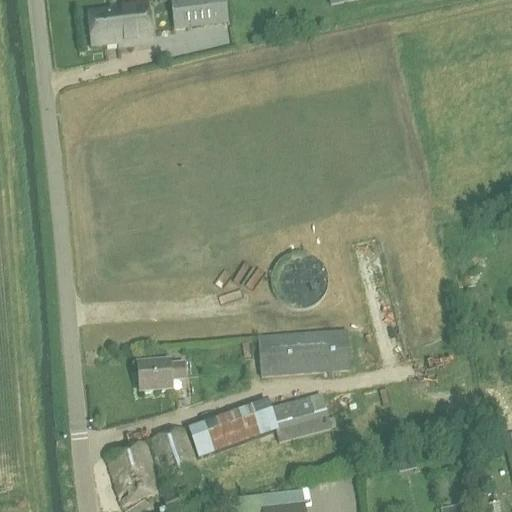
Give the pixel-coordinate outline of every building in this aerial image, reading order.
[(179,0),(183,30),(204,28),(200,0),(179,0)] [(204,0),(204,19),(240,20),(240,0),(204,0)] [(125,44),(126,48),(151,45),(146,4),(109,8),(109,12),(86,14),(90,48),(125,44)] [(273,295),(276,300),(280,304),(286,308),(293,310),(298,311),(305,310),(309,309),(313,307),(317,304),(321,300),(324,296),(326,291),(327,285),(327,279),(326,274),(324,269),(320,264),(317,261),(312,257),(305,255),(300,254),(294,254),(290,255),(286,257),(281,260),(277,264),(273,269),(271,275),(270,283),(271,288),(273,295)] [(158,306),(180,303),(178,289),(156,292),(158,306)] [(350,373),(348,333),(257,340),(259,380),(350,373)] [(170,366),(171,383),(185,381),(184,363),(170,364),(170,366)] [(171,394),(171,383),(170,366),(138,367),(139,395),(171,394)] [(270,409),(266,400),(186,429),(198,462),(275,434),(278,446),(331,432),(321,396),(270,409)] [(164,489),(201,475),(183,429),(147,443),(164,489)] [(103,459),(119,510),(163,494),(146,444),(103,459)] [(263,511),(304,507),(302,493),(261,498),(263,511)] [(177,497),(162,503),(165,511),(170,511),(181,508),(177,497)]
